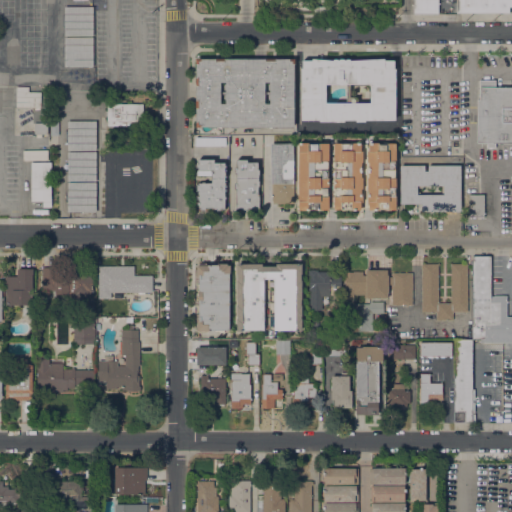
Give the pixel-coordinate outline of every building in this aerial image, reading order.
[(413,0),(438,0),(438,13),(414,13),(413,0)] [(511,0),(511,6),(509,6),(509,12),(456,12),(456,0),(511,0)] [(64,6),(93,6),(93,35),(64,35),(64,6)] [(64,36),(93,36),(93,66),(64,66),(64,36)] [(196,127),(196,58),(201,58),(201,59),(209,59),(209,58),(215,58),(225,58),(239,58),(252,58),(275,58),(282,58),(289,58),(295,58),(295,64),(294,64),(294,126),(202,126),(202,127),(196,127)] [(356,121),(356,119),(345,119),(345,121),(320,121),(320,120),(301,120),(301,60),(312,60),(312,58),(332,60),(334,59),(336,59),(337,59),(338,60),(340,59),(342,58),(343,58),(346,59),(348,58),(350,59),(352,60),(384,58),(384,60),(395,60),(395,68),(396,68),(396,119),(365,119),(365,121),(356,121)] [(477,99),(479,99),(479,79),(495,79),(495,87),(511,87),(511,142),(495,142),(495,147),(487,147),(487,142),(477,142),(477,99)] [(16,106),(16,86),(29,86),(28,91),(41,92),(41,107),(16,106)] [(107,125),(107,121),(107,103),(143,103),(143,121),(142,121),(142,126),(107,125)] [(50,120),(52,120),(52,116),(57,116),(57,120),(59,120),(59,135),(50,135),(50,120)] [(67,120),(96,120),(96,150),(67,150),(67,120)] [(34,134),(34,122),(48,122),(48,134),(34,134)] [(228,135),(228,146),(191,145),(191,135),(228,135)] [(298,142),(329,142),(329,161),(328,161),(328,177),(329,177),(329,188),(328,188),(328,195),(329,195),(329,209),(299,209),(298,142)] [(334,195),(334,188),(334,177),(334,161),(334,142),(342,142),(342,143),(349,143),(349,142),(361,142),(361,150),(363,150),(363,161),(361,161),(361,176),(363,176),(363,188),(361,188),(361,193),(363,193),(363,201),(361,201),(361,209),(350,209),(350,208),(340,208),(340,209),(334,209),(334,195)] [(380,209),(380,210),(369,209),(369,202),(367,202),(367,193),(368,193),(368,188),(367,188),(367,177),(368,177),(368,162),(367,162),(367,150),(368,150),(368,142),(380,142),(380,143),(386,143),(386,142),(396,142),(396,162),(395,162),(395,177),(396,177),(396,188),(395,188),(395,195),(396,195),(396,209),(380,209)] [(270,143),(293,143),(294,203),(273,203),(273,200),(272,200),(272,183),(271,183),(270,143)] [(67,151),(96,151),(96,181),(67,181),(67,151)] [(153,151),(152,181),(123,181),(123,151),(153,151)] [(104,153),(119,153),(119,183),(104,183),(104,153)] [(214,159),(214,162),(225,162),(225,208),(220,208),(220,210),(216,210),(216,209),(214,209),(214,207),(205,207),(205,209),(200,209),(200,207),(199,207),(199,194),(198,194),(198,191),(196,191),(196,184),(198,184),(198,182),(202,182),(202,181),(205,181),(205,182),(211,182),(211,175),(197,175),(197,170),(198,170),(198,167),(196,167),(196,163),(197,163),(197,161),(198,161),(198,159),(214,159)] [(239,209),(239,208),(236,208),(236,188),(235,189),(235,182),(236,182),(236,173),(235,173),(235,167),(236,167),(236,159),(248,159),(248,161),(258,161),(258,169),(259,169),(259,186),(258,186),(258,193),(259,193),(259,208),(257,208),(257,209),(239,209)] [(31,161),(51,161),(51,207),(43,207),(43,201),(31,201),(31,161)] [(421,203),(399,203),(399,165),(424,164),(424,171),(427,170),(427,164),(460,164),(460,211),(421,211),(421,203)] [(67,211),(67,182),(96,182),(96,211),(67,211)] [(152,182),(152,212),(123,212),(123,182),(152,182)] [(484,216),(469,216),(469,194),(484,194),(484,216)] [(473,338),(471,338),(471,255),(489,255),(489,295),(492,295),(492,294),(505,294),(505,315),(511,315),(511,341),(479,342),(479,339),(479,338),(478,338),(478,339),(478,341),(473,341),(473,339),(473,338)] [(196,263),(230,263),(230,272),(229,272),(230,329),(196,329),(196,263)] [(237,330),(237,305),(238,305),(238,299),(237,299),(237,280),(238,280),(238,273),(237,273),(237,263),(263,263),(263,265),(276,265),(276,263),(302,263),(302,273),(301,273),(301,280),(302,280),(302,299),(301,299),(301,305),(302,305),(302,330),(274,330),(274,278),(264,278),(264,330),(237,330)] [(421,263),(438,263),(438,302),(451,302),(451,263),(467,263),(467,311),(453,311),(453,319),(436,319),(436,311),(421,311),(421,263)] [(98,297),(98,265),(134,265),(134,275),(152,275),(152,292),(121,291),(121,295),(113,295),(113,299),(111,298),(98,297)] [(42,266),(93,266),(93,285),(92,285),(92,288),(93,288),(93,291),(90,291),(90,296),(82,296),(82,297),(78,297),(78,296),(68,296),(68,298),(55,298),(55,289),(42,289),(42,266)] [(5,281),(5,276),(17,276),(17,268),(33,268),(33,273),(32,273),(33,303),(14,304),(6,304),(5,281)] [(308,288),(309,288),(309,276),(308,276),(308,270),(311,270),(311,269),(315,269),(315,270),(318,270),(318,271),(331,271),(331,272),(332,272),(332,275),(341,275),(341,296),(321,296),(322,310),(308,310),(308,288)] [(345,299),(345,275),(345,271),(353,271),(363,271),(363,275),(365,275),(365,269),(387,269),(387,275),(388,275),(388,276),(392,276),(392,272),(412,272),(413,304),(392,305),(391,284),(388,284),(388,292),(387,292),(387,297),(384,297),(384,298),(379,298),(379,297),(373,297),(373,298),(369,298),(369,297),(364,297),(364,294),(354,294),(354,299),(345,299)] [(347,331),(347,303),(369,303),(370,301),(383,301),(383,313),(373,313),(373,331),(347,331)] [(73,322),(83,322),(83,318),(89,318),(89,322),(95,322),(95,343),(74,343),(73,322)] [(105,388),(105,380),(98,380),(98,360),(108,360),(118,360),(118,365),(125,365),(125,355),(124,355),(124,341),(121,341),(121,329),(128,329),(128,324),(133,324),(133,329),(138,329),(138,341),(139,341),(140,365),(138,365),(138,373),(137,373),(137,375),(139,375),(139,386),(141,386),(141,389),(122,390),(122,386),(117,386),(117,388),(105,388)] [(279,350),(279,339),(291,339),(291,350),(279,350)] [(454,339),(472,339),(472,422),(454,422),(454,339)] [(345,355),(324,355),(324,340),(345,340),(345,355)] [(452,341),(452,357),(449,357),(449,356),(444,356),(444,357),(428,357),(428,356),(423,356),(423,357),(420,357),(420,341),(452,341)] [(415,358),(388,359),(388,344),(404,344),(415,344),(415,358)] [(226,346),(226,364),(197,364),(196,346),(226,346)] [(362,346),(383,346),(383,361),(379,361),(379,402),(378,402),(378,414),(356,414),(356,361),(356,346),(362,346)] [(248,364),(248,353),(251,353),(251,347),(259,347),(259,353),(259,364),(248,364)] [(311,364),(310,353),(321,352),(322,364),(311,364)] [(49,358),(49,363),(63,362),(63,369),(71,368),(71,367),(75,367),(75,369),(94,369),(95,383),(74,383),(74,387),(67,387),(67,390),(63,390),(63,391),(38,392),(37,358),(39,358),(41,355),(45,355),(47,358),(49,358)] [(33,390),(31,390),(31,399),(17,399),(17,400),(4,400),(4,397),(5,397),(5,369),(22,369),(22,364),(33,364),(33,390)] [(231,379),(231,366),(241,365),(241,370),(246,370),(246,373),(249,373),(249,384),(250,384),(251,403),(243,404),(243,406),(240,406),(240,408),(231,408),(231,379)] [(331,375),(341,375),(341,371),(349,371),(349,390),(352,390),(352,407),(334,407),(334,399),(331,399),(331,375)] [(430,372),(430,382),(442,382),(442,399),(429,399),(429,402),(420,402),(420,373),(430,372)] [(262,383),(262,373),(271,373),(271,381),(277,381),(278,388),(283,388),(283,398),(274,398),(274,407),(262,407),(262,383)] [(295,383),(295,373),(308,373),(308,382),(313,382),(313,387),(316,387),(316,398),(313,398),(313,406),(307,406),(307,408),(293,408),(293,383),(295,383)] [(225,377),(226,404),(201,404),(200,374),(209,374),(209,377),(225,377)] [(407,405),(388,405),(388,388),(389,388),(389,387),(393,387),(393,384),(405,384),(405,390),(410,390),(410,402),(407,402),(407,405)] [(115,467),(147,467),(147,480),(145,480),(145,494),(115,494),(115,467)] [(324,484),(324,467),(358,467),(358,484),(324,484)] [(370,484),(370,467),(406,467),(405,484),(370,484)] [(410,468),(426,468),(426,487),(427,487),(427,501),(410,501),(410,468)] [(8,504),(8,506),(0,506),(0,480),(3,480),(3,486),(8,486),(9,488),(26,488),(26,497),(19,497),(19,502),(18,502),(18,504),(8,504)] [(73,505),(73,501),(51,501),(51,481),(82,480),(83,488),(81,488),(82,496),(88,496),(88,505),(73,505)] [(214,480),(214,487),(217,487),(217,496),(219,496),(219,511),(197,511),(197,480),(214,480)] [(229,511),(229,495),(231,495),(231,487),(233,487),(233,480),(250,480),(250,483),(251,483),(251,486),(250,486),(250,511),(229,511)] [(263,480),(285,480),(285,511),(256,511),(256,494),(263,494),(263,480)] [(290,511),(290,498),(294,498),(294,480),(311,480),(311,481),(313,481),(313,484),(311,484),(311,511),(290,511)] [(323,501),(323,485),(358,484),(358,501),(323,501)] [(371,501),(371,485),(405,485),(405,501),(371,501)] [(324,511),(324,502),(358,502),(358,511),(324,511)] [(371,511),(371,502),(405,502),(405,511),(371,511)] [(423,511),(423,502),(439,502),(439,511),(423,511)] [(147,503),(147,511),(115,511),(115,503),(147,503)]
